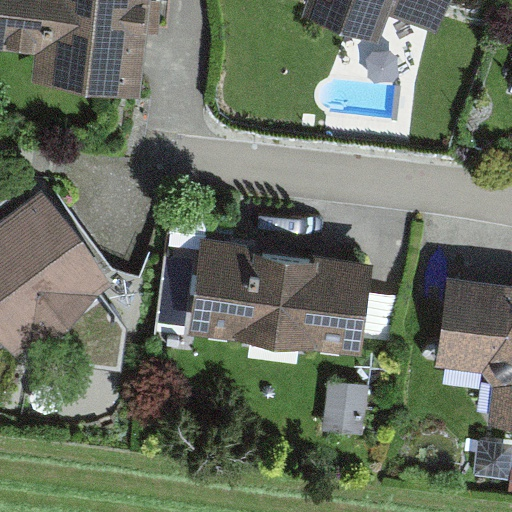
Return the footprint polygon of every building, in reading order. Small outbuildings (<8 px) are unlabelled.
[(0,0),(0,43),(81,53),(78,74),(86,75),(84,94),(143,101),(154,0),(0,0)] [(470,0),(327,0),(320,21),(392,46),(403,17),(458,37),(470,0)] [(0,249),(0,282),(53,356),(151,287),(82,191),(0,249)] [(174,220),(172,258),(199,259),(201,221),(174,220)] [(201,330),(321,346),(373,352),(384,261),(213,239),(201,330)] [(504,425),(511,426),(511,284),(458,280),(448,368),(493,376),(507,392),(504,425)] [(362,430),(367,387),(332,383),(326,426),(362,430)]
